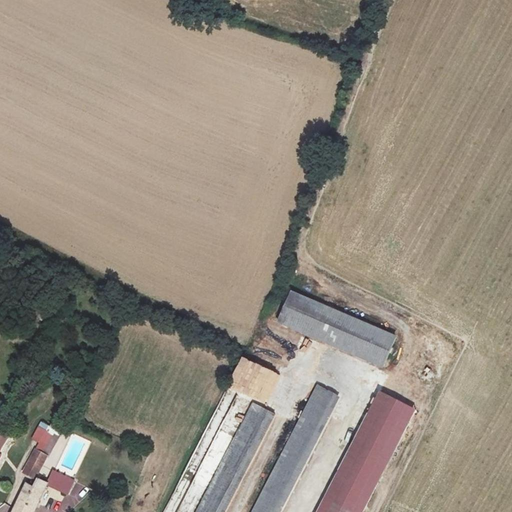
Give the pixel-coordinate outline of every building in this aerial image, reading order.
[(395,338),(291,294),(280,321),(383,366),(395,338)] [(243,356),(225,390),(245,400),(263,366),(243,356)] [(275,511),(335,394),(318,385),(254,511),(275,511)] [(388,393),(334,501),(356,511),(373,511),(424,412),(388,393)] [(283,511),(342,397),(335,394),(275,511),(283,511)] [(254,402),(198,511),(219,511),(270,410),(254,402)] [(228,511),(277,414),(270,410),(219,511),(228,511)] [(211,446),(193,482),(206,488),(231,437),(222,433),(215,448),(211,446)] [(9,447),(0,441),(0,449),(6,453),(9,447)] [(60,447),(54,443),(42,464),(49,467),(60,447)] [(44,475),(49,467),(42,464),(36,461),(31,468),(42,475),(44,475)] [(42,475),(31,468),(24,480),(35,486),(42,475)] [(74,481),(54,471),(48,484),(68,493),(74,481)] [(36,499),(34,497),(28,495),(19,511),(39,511),(49,494),(40,490),(36,499)] [(356,511),(334,501),(328,511),(356,511)] [(0,506),(0,511),(10,511),(12,511),(3,503),(0,506)] [(175,511),(179,506),(172,503),(168,511),(175,511)]
